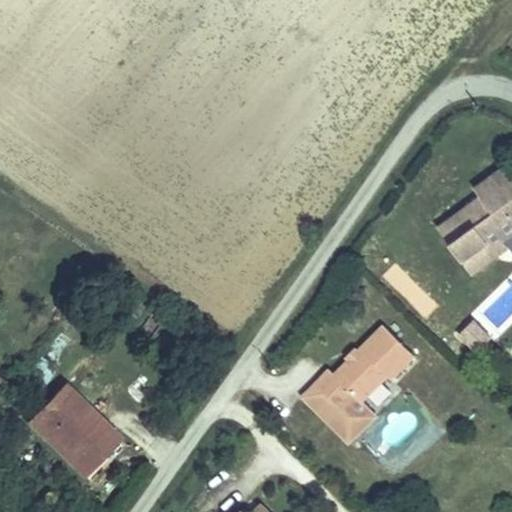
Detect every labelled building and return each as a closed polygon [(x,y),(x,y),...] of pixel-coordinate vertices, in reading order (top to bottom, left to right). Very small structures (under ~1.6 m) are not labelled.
[(481,194),(438,224),(471,272),(494,257),(489,250),(511,234),(511,173),(506,165),(476,186),(481,194)] [(511,234),(489,250),(494,257),(511,244),(511,234)] [(356,398),(381,370),(385,374),(408,350),(376,321),(329,372),(323,366),(297,394),(345,438),(370,411),(356,398)] [(462,338),(483,348),(491,331),(470,322),(462,338)] [(53,374),(26,407),(38,417),(33,423),(55,440),(63,429),(74,438),(96,406),(53,374)] [(125,430),(96,406),(74,438),(91,451),(81,460),(92,471),(125,430)] [(38,417),(26,407),(22,415),(33,423),(38,417)] [(66,447),(74,438),(63,429),(55,440),(66,447)] [(91,451),(74,438),(66,447),(81,460),(91,451)]
